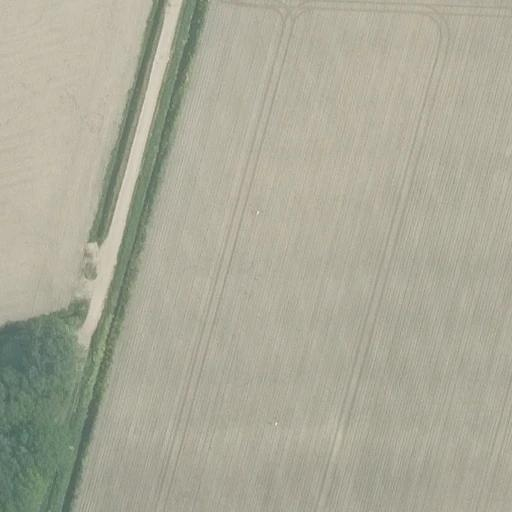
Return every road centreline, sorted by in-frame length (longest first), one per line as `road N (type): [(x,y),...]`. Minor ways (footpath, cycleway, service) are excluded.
road 1 (unclassified): [(88,330),(178,0)]
road 2 (track): [(36,511),(88,330)]
